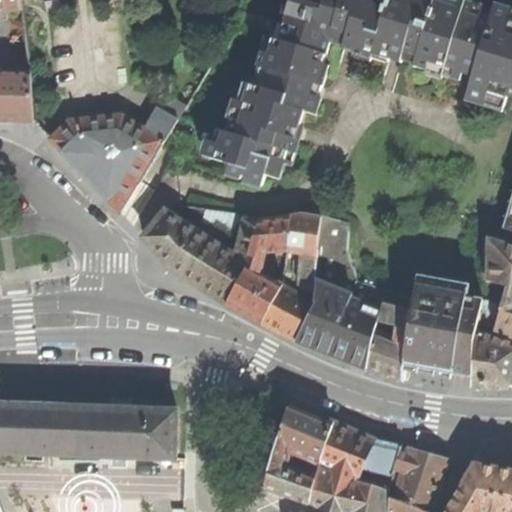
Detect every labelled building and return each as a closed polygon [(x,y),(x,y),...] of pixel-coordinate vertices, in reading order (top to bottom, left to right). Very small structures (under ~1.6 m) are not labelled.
[(0,0),(0,20),(0,18),(0,13),(23,11),(22,0),(0,0)] [(511,183),(499,227),(511,231),(511,16),(493,11),(491,20),(464,11),(467,0),(465,0),(291,0),(287,16),(290,17),(283,41),(274,38),(269,52),(263,51),(259,66),(264,68),(259,86),(244,81),(239,100),(241,101),(235,119),(232,119),(228,131),(225,130),(216,159),(230,164),(228,171),(245,176),(244,180),(263,186),(266,175),(277,178),(282,163),(290,166),(297,143),(307,113),(314,115),(319,100),(330,65),(324,64),(331,42),(344,46),(343,50),(373,59),(374,54),(379,55),(402,62),(403,58),(415,62),(414,66),(436,72),(444,75),(446,68),(473,76),(467,94),(486,101),(505,107),(508,97),(511,98),(511,183)] [(31,84),(30,74),(0,73),(0,121),(18,122),(34,123),(31,84)] [(88,177),(122,213),(185,109),(160,94),(145,119),(150,123),(147,129),(121,115),(70,120),(51,139),(88,177)] [(156,223),(144,237),(159,253),(174,270),(199,286),(227,304),(248,266),(260,221),(246,219),(238,251),(233,253),(178,218),(184,211),(185,207),(178,201),(166,210),(156,223)] [(241,218),(203,213),(201,222),(202,225),(234,235),(237,232),(241,218)] [(323,213),(321,217),(318,251),(316,277),(313,277),(314,284),(316,285),(315,300),(317,302),(296,342),(332,356),(337,335),(339,334),(342,322),(350,305),(359,279),(348,250),(349,222),(323,213)] [(301,214),(291,215),(288,251),(290,251),(301,253),(299,285),(305,291),(309,292),(308,298),(291,290),(294,285),(290,284),(290,280),(284,279),(283,285),(263,324),(279,332),(296,342),(317,302),(315,300),(316,285),(314,284),(313,277),(316,277),(318,251),(315,251),(319,218),(321,217),(301,214)] [(260,221),(248,266),(260,273),(267,252),(288,251),(291,215),(260,221)] [(511,290),(507,307),(504,306),(496,334),(511,339),(511,246),(491,240),(490,280),(511,287),(511,290)] [(260,273),(248,266),(227,304),(246,314),(263,324),(283,285),(260,273)] [(392,291),(359,279),(350,305),(342,322),(339,334),(337,335),(332,356),(350,363),(367,369),(376,331),(379,320),(384,304),(411,311),(413,299),(392,291)] [(416,289),(413,299),(411,311),(403,358),(403,364),(442,371),(473,377),(475,350),(479,329),(483,301),(416,289)] [(483,301),(479,329),(496,334),(504,306),(484,299),(483,301)] [(403,358),(411,311),(384,304),(379,320),(397,325),(395,339),(376,331),(367,369),(384,375),(402,382),(403,364),(403,358)] [(511,339),(496,334),(479,329),(475,350),(473,377),(473,388),(493,387),(511,386),(511,339)] [(290,404),(274,447),(267,488),(286,495),(311,504),(318,470),(335,423),(311,413),(290,404)] [(0,453),(128,458),(129,457),(175,459),(176,412),(75,408),(0,405),(0,453)] [(388,443),(375,440),(335,423),(318,470),(311,504),(335,511),(389,511),(391,497),(392,489),(358,479),(363,469),(394,477),(396,469),(402,449),(402,446),(388,443)] [(389,511),(429,511),(433,506),(438,498),(448,460),(425,453),(416,450),(409,449),(408,452),(402,449),(396,469),(403,472),(395,497),(391,497),(389,511)] [(455,500),(447,511),(511,511),(511,471),(510,471),(475,465),(455,500)]
